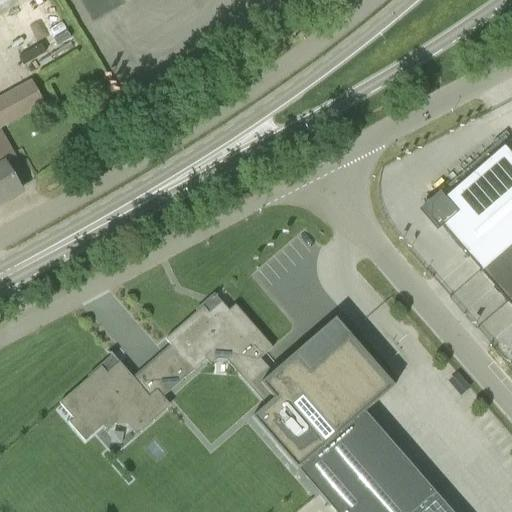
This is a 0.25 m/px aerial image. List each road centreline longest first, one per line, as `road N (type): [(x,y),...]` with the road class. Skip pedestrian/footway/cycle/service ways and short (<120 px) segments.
road 1 (tertiary): [(95,224),(332,110),(505,0)]
road 2 (unclassified): [(371,0),(227,106),(0,239)]
road 3 (tertiary): [(409,0),(95,224)]
road 4 (unclassified): [(26,321),(336,161)]
road 5 (unknown): [(375,240),(370,291),(394,352),(511,508)]
road 6 (unclassified): [(511,402),(361,222),(336,161)]
road 7 (unclassified): [(336,161),(511,65)]
